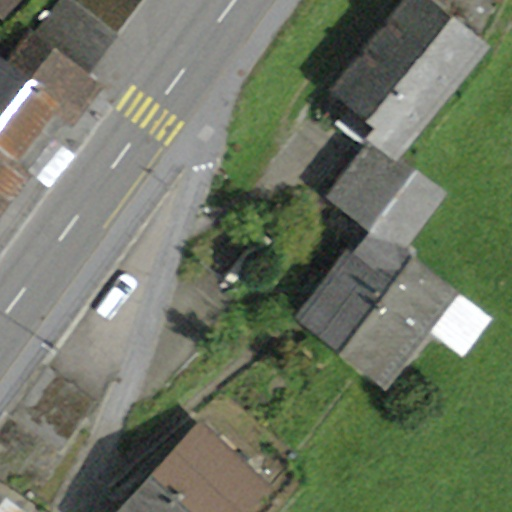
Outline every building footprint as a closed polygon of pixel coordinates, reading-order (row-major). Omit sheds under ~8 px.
[(0,0),(0,7),(3,10),(12,0),(0,0)] [(59,0),(7,68),(0,62),(0,205),(27,170),(24,168),(95,81),(79,70),(133,0),(59,0)] [(457,25),(477,0),(409,0),(336,88),(356,105),(340,124),(373,151),(379,142),(395,155),(483,46),(457,25)] [(415,251),(403,242),(442,191),(395,155),(379,142),(373,151),(335,200),(340,203),(363,219),(353,232),(366,241),(359,250),(308,313),(342,340),(406,262),(407,264),(415,251)] [(366,241),(353,232),(363,219),(340,203),(326,223),(359,250),(366,241)] [(448,285),(443,292),(407,264),(406,262),(342,340),(383,373),(427,320),(463,349),(487,317),(448,285)] [(12,416),(61,451),(96,403),(48,367),(12,416)] [(230,511),(259,482),(200,426),(153,478),(189,511),(230,511)] [(121,511),(189,511),(153,478),(121,511)] [(0,511),(18,511),(0,497),(0,511)]
